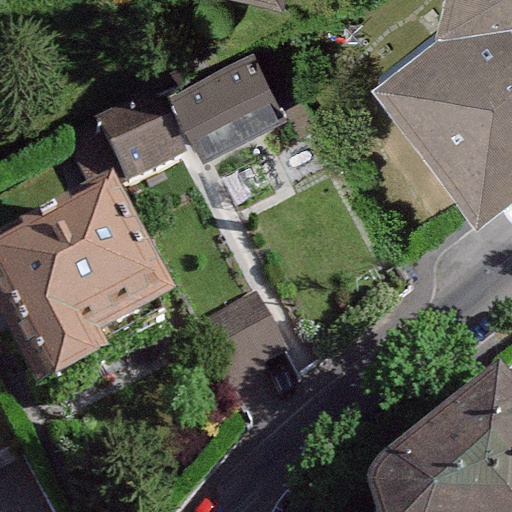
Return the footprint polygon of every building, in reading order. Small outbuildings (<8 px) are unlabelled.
[(386,79),(485,204),(511,184),(511,0),(456,0),(450,28),(386,79)] [(271,47),(187,90),(217,148),(301,105),(271,47)] [(165,100),(107,129),(137,190),(195,162),(165,100)] [(120,356),(197,315),(132,194),(0,263),(0,307),(56,411),(74,402),(78,410),(123,386),(118,377),(128,371),(120,356)] [(240,388),(295,358),(263,297),(207,326),(240,388)] [(511,511),(511,426),(489,401),(397,490),(381,508),(379,511),(511,511)]
